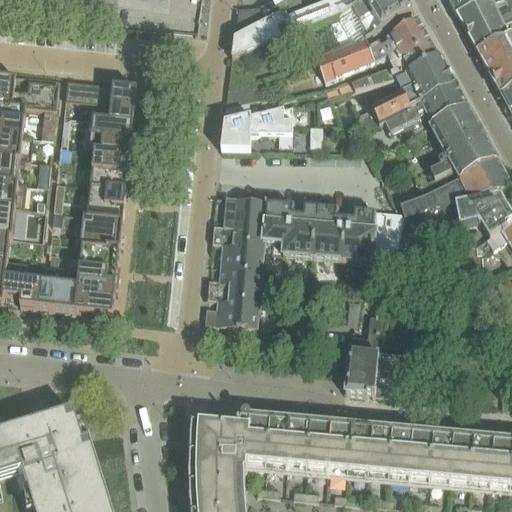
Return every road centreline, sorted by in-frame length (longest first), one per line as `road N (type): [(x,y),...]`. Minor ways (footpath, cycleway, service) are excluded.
road 1 (unclassified): [(223,0),(180,387)]
road 2 (unclassified): [(422,0),(511,150)]
road 3 (unclassified): [(337,413),(180,387)]
road 4 (unclassified): [(149,383),(0,367)]
road 5 (unclassified): [(157,511),(149,383)]
